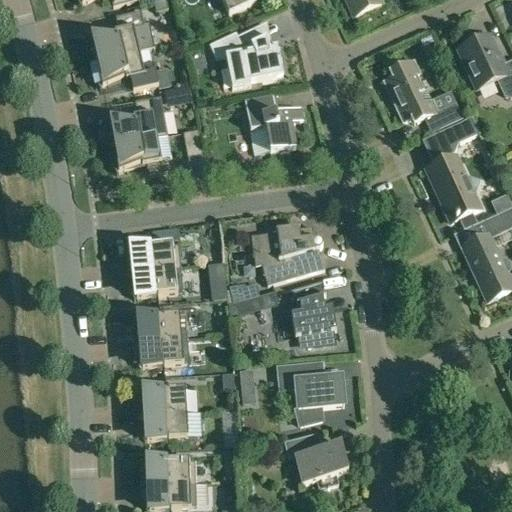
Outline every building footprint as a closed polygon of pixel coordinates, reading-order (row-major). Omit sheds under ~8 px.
[(73,0),(75,2),(77,6),(80,9),(82,7),(97,0),(109,0),(113,11),(138,4),(136,0),(73,0)] [(214,0),(215,0),(219,0),(228,18),(256,5),(253,0),(214,0)] [(344,0),(354,20),(381,7),(377,0),(344,0)] [(165,2),(154,5),(156,14),(168,11),(165,2)] [(94,57),(96,65),(139,55),(139,54),(154,51),(148,27),(144,28),(141,15),(115,21),(119,34),(111,36),(111,37),(90,38),(87,37),(86,44),(86,51),(87,59),(94,57)] [(255,31),(237,40),(235,36),(208,49),(215,62),(224,60),(230,93),(249,90),(248,86),(283,79),(277,49),(268,51),(266,41),(266,40),(261,43),(255,31)] [(510,102),(511,101),(511,63),(504,67),(498,54),(495,55),(488,39),(484,41),(483,39),(470,45),(471,47),(459,53),(467,71),(465,72),(471,85),(474,84),(478,93),(496,84),(504,100),(510,102)] [(98,72),(90,74),(93,80),(96,87),(100,93),(102,91),(122,83),(123,84),(130,82),(133,96),(158,90),(152,64),(142,67),(139,55),(96,65),(98,72)] [(384,86),(397,113),(403,126),(414,121),(417,126),(432,119),(438,133),(462,122),(455,107),(436,116),(425,93),(421,95),(415,80),(419,78),(413,66),(393,75),(395,80),(384,86)] [(273,99),(244,105),(250,135),(249,135),(254,159),(295,151),(291,127),(303,125),(300,112),(276,116),(273,99)] [(112,141),(113,149),(167,139),(160,101),(135,106),(137,119),(130,121),(130,122),(109,122),(106,121),(105,125),(105,130),(104,134),(104,138),(104,142),(112,141)] [(454,156),(457,148),(479,138),(472,121),(422,145),(432,167),(454,156)] [(197,134),(183,137),(188,161),(202,159),(197,134)] [(168,140),(167,139),(113,149),(115,157),(107,158),(109,162),(110,166),(112,170),(114,174),(116,177),(119,176),(139,168),(139,169),(146,168),(148,179),(163,176),(157,142),(168,140)] [(456,159),(425,173),(450,227),(481,213),(473,197),(478,185),(465,180),(456,159)] [(511,211),(485,223),(493,239),(499,236),(499,235),(511,229),(511,211)] [(314,238),(313,238),(312,231),(299,233),(299,230),(267,235),(268,238),(250,240),(253,260),(258,260),(267,290),(324,274),(318,253),(319,253),(320,252),(321,251),(322,250),(322,249),(322,248),(322,246),(322,245),(321,244),(320,243),(319,243),(318,243),(316,243),(315,243),(314,243),(311,240),(314,239),(316,238),(315,237),(314,238)] [(501,263),(500,264),(489,240),(462,252),(473,275),(472,276),(478,289),(479,289),(487,305),(511,293),(511,290),(505,276),(507,275),(508,274),(508,273),(509,272),(509,270),(509,269),(509,268),(508,266),(507,265),(506,264),(505,264),(504,263),(502,263),(501,263)] [(125,278),(180,272),(178,249),(172,250),(172,248),(153,246),(152,250),(131,252),(129,251),(127,255),(126,259),(126,262),(125,266),(125,270),(125,274),(125,278)] [(183,294),(180,272),(125,278),(126,281),(126,285),(127,289),(129,292),(130,296),(132,299),(134,303),(136,301),(177,297),(177,295),(183,294)] [(332,311),(327,311),(324,312),(322,301),(325,300),(325,299),(323,299),(320,287),(322,287),(321,286),(291,295),(293,295),(296,308),(299,307),(300,316),(291,317),(295,341),(303,340),(305,349),(302,349),(302,351),(333,348),(333,346),(331,335),(336,334),(333,320),(332,311)] [(234,307),(250,303),(247,291),(246,288),(231,291),(234,307)] [(212,291),(214,305),(228,304),(226,290),(212,291)] [(232,324),(264,312),(279,308),(277,297),(231,310),(232,324)] [(131,343),(132,347),(187,343),(185,320),(179,321),(179,318),(138,322),(136,321),(134,324),(133,328),(132,332),(132,336),(131,340),(131,343)] [(138,369),(140,372),(142,371),(183,368),(183,366),(189,365),(187,343),(132,347),(132,351),(133,355),(134,359),(135,362),(136,366),(138,369)] [(280,394),(296,393),(298,414),(301,428),(299,429),(299,430),(322,424),(321,423),(319,424),(318,412),(343,410),(341,381),(314,383),(313,370),(319,370),(319,368),(278,372),(280,394)] [(238,377),(239,391),(253,390),(252,375),(238,377)] [(144,395),(142,394),(140,397),(139,401),(138,405),(137,408),(137,412),(137,416),(137,420),(186,417),(185,392),(144,395)] [(186,417),(137,420),(137,424),(138,428),(138,431),(140,435),(141,439),(143,442),(144,445),(146,444),(188,442),(186,417)] [(314,438),(283,446),(288,463),(295,461),(302,489),(320,484),(323,494),(324,494),(323,492),(337,488),(335,481),(348,478),(340,448),(318,454),(314,438)] [(147,465),(145,464),(144,467),(142,471),(141,475),(140,478),(140,482),(140,486),(140,490),(195,488),(195,466),(189,466),(188,463),(147,465)] [(195,488),(140,490),(142,503),(145,511),(190,511),(190,509),(196,509),(195,489),(195,488)]
